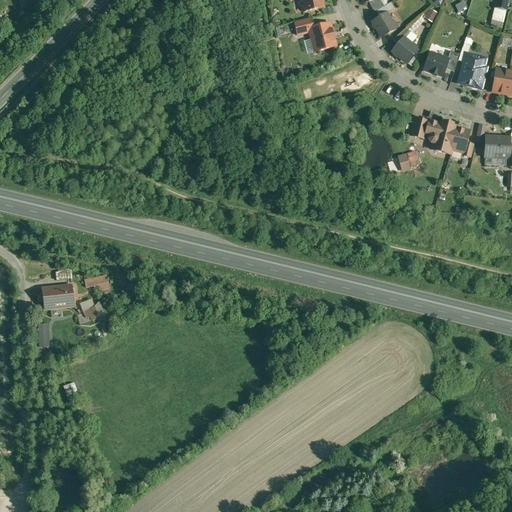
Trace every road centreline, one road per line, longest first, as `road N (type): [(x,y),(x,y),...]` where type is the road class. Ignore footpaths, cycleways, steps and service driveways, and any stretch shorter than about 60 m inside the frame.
road 1 (trunk): [(511,321),(0,201)]
road 2 (unclassified): [(31,511),(23,269),(0,250)]
road 3 (residential): [(511,118),(450,107),(398,83),(363,48),(342,0)]
road 4 (tertiary): [(0,103),(103,0)]
